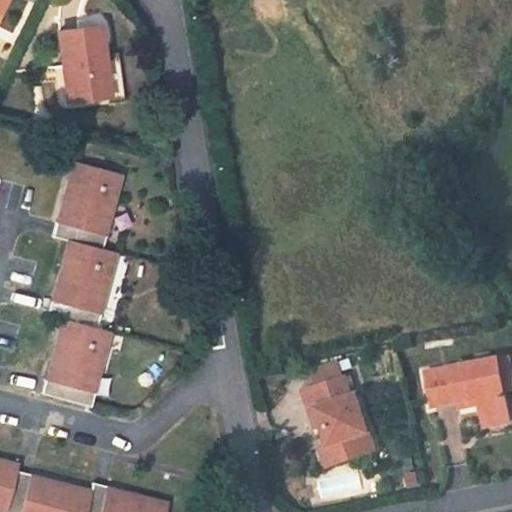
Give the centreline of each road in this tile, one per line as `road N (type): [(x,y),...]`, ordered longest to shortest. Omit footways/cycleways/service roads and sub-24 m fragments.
road 1 (unclassified): [(231,377),(161,0)]
road 2 (residential): [(0,410),(137,447),(204,385),(231,377)]
road 3 (unclassified): [(256,511),(231,377)]
